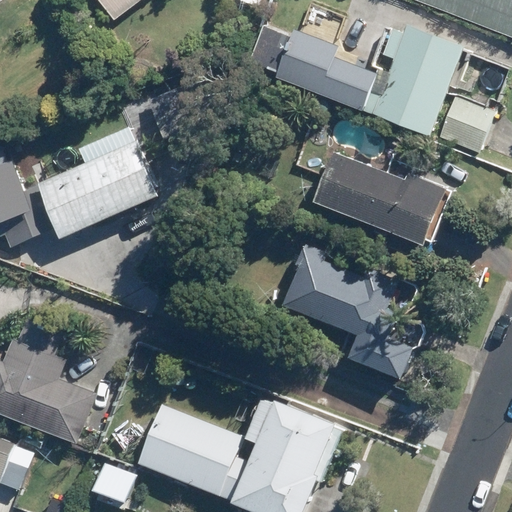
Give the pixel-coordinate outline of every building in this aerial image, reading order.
[(38,14),(28,0),(27,0),(0,18),(0,36),(1,38),(38,14)] [(111,0),(127,22),(156,0),(111,0)] [(511,0),(413,0),(511,38),(511,0)] [(269,28),(256,62),(286,74),(284,79),(487,156),(504,114),(460,98),(479,48),(420,26),(416,36),(395,29),(379,72),(348,60),(352,48),(306,31),(302,40),(269,28)] [(145,68),(132,75),(137,86),(151,79),(145,68)] [(80,166),(37,185),(47,209),(61,241),(161,197),(136,139),(128,142),(120,125),(71,146),(80,166)] [(388,236),(384,245),(416,257),(421,242),(432,246),(454,189),(410,173),(407,180),(333,152),(314,202),(375,224),(372,230),(388,236)] [(9,248),(43,233),(35,214),(47,209),(37,185),(25,190),(13,160),(0,165),(0,237),(4,235),(9,248)] [(413,348),(389,338),(399,316),(385,310),(397,281),(365,268),(361,277),(322,262),(326,252),(303,243),(302,245),(295,264),(301,266),(285,306),(356,334),(347,359),(399,379),(401,376),(413,348)] [(69,379),(77,360),(66,356),(74,334),(36,319),(27,342),(22,339),(14,361),(6,358),(0,372),(0,409),(89,445),(109,395),(69,379)] [(254,460),(261,441),(173,407),(151,464),(273,511),(328,511),(342,478),(334,475),(353,425),(293,402),(291,406),(278,402),(263,440),(277,444),(268,466),(254,460)] [(0,485),(10,489),(26,446),(0,436),(0,485)]
